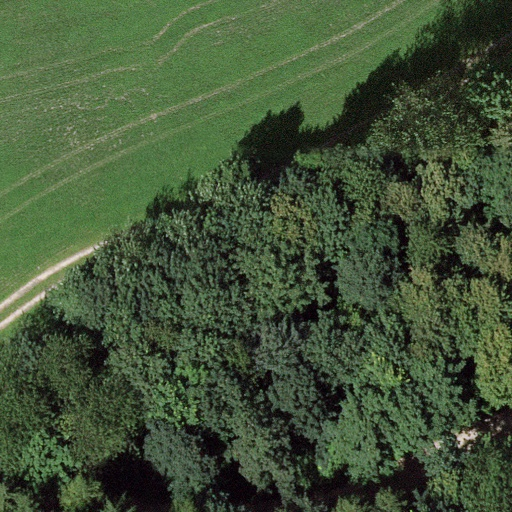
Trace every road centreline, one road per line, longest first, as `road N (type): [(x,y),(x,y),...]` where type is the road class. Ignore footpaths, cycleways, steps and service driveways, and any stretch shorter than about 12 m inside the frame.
road 1 (track): [(0,317),(127,243),(303,167),(511,40)]
road 2 (track): [(294,511),(381,490),(511,433)]
road 3 (track): [(0,494),(152,511)]
